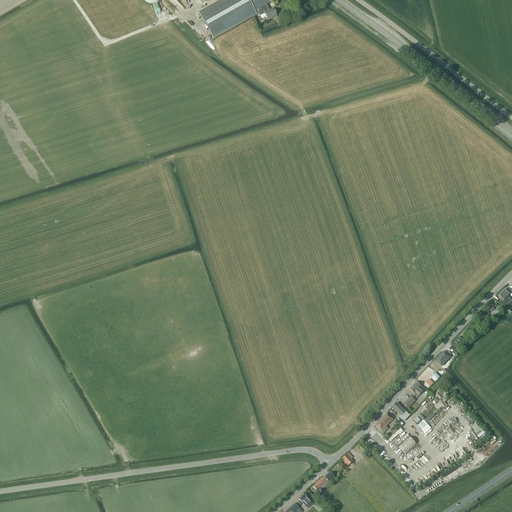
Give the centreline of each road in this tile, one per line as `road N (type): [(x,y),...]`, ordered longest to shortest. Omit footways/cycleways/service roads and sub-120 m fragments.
road 1 (unclassified): [(0,491),(299,449),(329,463)]
road 2 (tertiary): [(329,463),(511,274)]
road 3 (primary): [(511,131),(339,0)]
road 4 (unclassified): [(511,118),(358,0)]
road 5 (track): [(73,0),(108,42),(183,13)]
